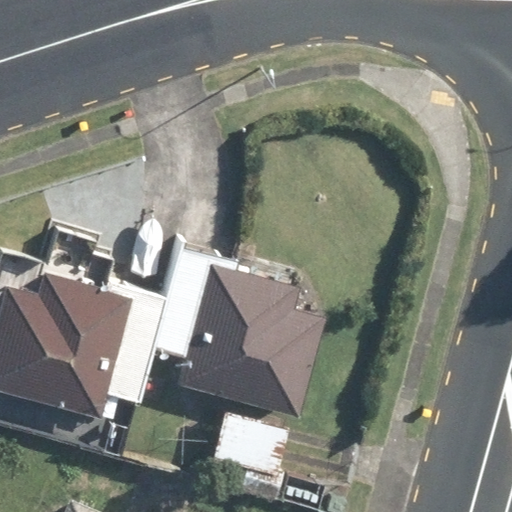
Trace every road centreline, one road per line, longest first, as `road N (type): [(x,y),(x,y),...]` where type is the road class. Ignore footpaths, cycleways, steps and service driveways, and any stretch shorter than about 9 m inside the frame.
road 1 (tertiary): [(511,32),(367,24),(293,0)]
road 2 (tertiary): [(0,64),(210,0)]
